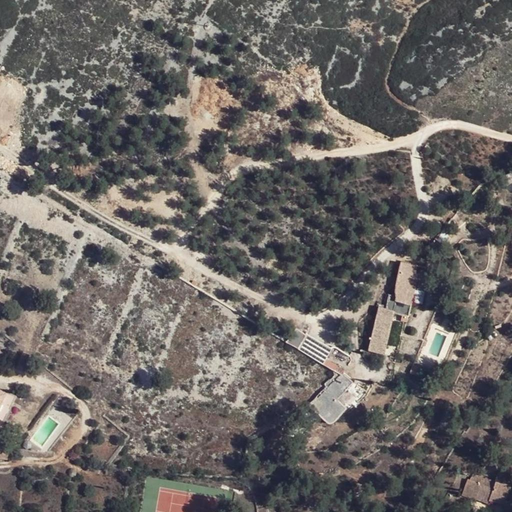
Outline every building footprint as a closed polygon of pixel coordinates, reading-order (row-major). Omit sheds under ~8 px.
[(418,266),(400,261),(394,290),(396,296),(395,301),(412,306),(418,279),(417,273),(418,266)] [(388,294),(385,309),(395,311),(408,315),(412,306),(395,301),(396,296),(388,294)] [(379,307),(368,351),(384,355),(395,311),(385,309),(379,307)] [(332,347),(307,333),(297,349),(322,363),(332,347)] [(430,367),(417,361),(412,373),(425,378),(430,367)] [(511,472),(500,468),(496,480),(476,475),(474,485),(470,484),(466,500),(477,501),(493,502),(505,506),(511,488),(511,472)]
